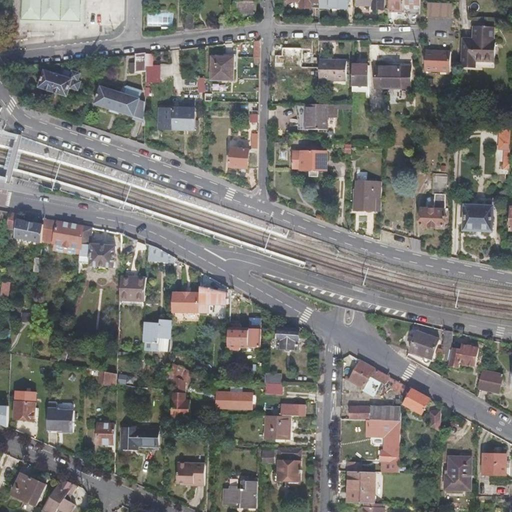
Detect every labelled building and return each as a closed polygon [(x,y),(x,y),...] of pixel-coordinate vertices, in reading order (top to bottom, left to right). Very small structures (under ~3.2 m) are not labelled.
[(81,0),(17,0),(17,21),(81,23),(81,0)] [(234,0),(234,16),(257,17),(257,0),(234,0)] [(311,10),(320,10),(320,0),(285,0),(285,3),(299,3),(299,10),(311,10)] [(320,0),(320,10),(348,10),(348,0),(320,0)] [(384,12),(384,0),(359,0),(359,8),(375,8),(375,11),(384,12)] [(391,0),(391,11),(394,11),(394,14),(405,15),(405,16),(421,17),(421,0),(391,0)] [(452,19),(453,5),(427,4),(426,18),(452,19)] [(311,26),(320,26),(320,10),(311,10),(311,26)] [(185,17),(185,32),(193,31),(193,17),(185,17)] [(495,60),(496,42),(465,41),(464,70),(475,70),(476,59),(495,60)] [(283,58),(272,58),(272,65),(290,65),(291,69),(300,69),(300,58),(305,58),(305,54),(300,54),(299,50),(284,50),(283,58)] [(452,54),(427,53),(427,72),(452,73),(452,54)] [(146,74),(147,54),(136,55),(136,65),(131,65),(131,73),(135,73),(136,74),(146,74)] [(318,78),(319,72),(315,72),(314,58),(308,58),(307,71),(304,71),(304,87),(318,88),(318,78)] [(319,61),(319,72),(318,78),(334,79),(334,81),(345,81),(346,61),(319,61)] [(235,62),(213,62),(213,85),(235,85),(235,62)] [(412,67),(377,66),(376,86),(401,87),(401,89),(412,89),(412,67)] [(369,89),(369,68),(353,68),(352,89),(369,89)] [(37,86),(65,95),(71,75),(60,72),(60,73),(53,71),(52,74),(42,71),(37,86)] [(120,86),(119,91),(138,97),(141,89),(126,84),(120,86)] [(146,120),(146,102),(138,100),(138,97),(119,91),(100,86),(94,103),(146,120)] [(338,121),(338,108),(309,108),(309,119),(307,119),(307,133),(328,133),(328,121),(338,121)] [(199,109),(175,109),(174,131),(198,132),(199,109)] [(253,167),(254,114),(252,114),(251,149),(231,148),(230,167),(253,167)] [(510,171),(511,128),(511,126),(501,126),(501,150),(505,150),(505,170),(510,171)] [(16,141),(0,137),(0,147),(13,151),(16,141)] [(327,172),(328,153),(295,152),(295,169),(303,169),(303,171),(327,172)] [(446,228),(448,174),(434,173),(433,193),(435,193),(435,209),(424,208),(423,227),(446,228)] [(353,212),(382,213),(383,183),(356,182),(356,190),(353,190),(353,212)] [(494,210),(467,209),(467,231),(492,232),(494,210)] [(20,216),(10,214),(9,228),(13,228),(13,231),(17,232),(17,240),(23,241),(24,244),(29,245),(31,243),(42,245),(44,227),(20,222),(20,216)] [(44,227),(42,245),(55,247),(80,252),(81,247),(82,243),(84,228),(54,223),(44,221),(44,227)] [(93,230),(84,228),(82,243),(90,245),(93,230)] [(80,252),(55,247),(53,254),(79,258),(80,252)] [(80,252),(79,258),(78,264),(89,266),(88,268),(112,272),(116,252),(92,247),(91,249),(81,247),(80,252)] [(149,247),(148,265),(175,266),(175,260),(161,252),(149,247)] [(122,279),(121,302),(147,303),(148,280),(122,279)] [(200,295),(200,316),(209,316),(210,306),(227,306),(228,295),(210,290),(200,289),(200,295)] [(239,295),(231,291),(230,311),(239,315),(241,296),(239,295)] [(200,316),(200,295),(174,294),(173,315),(200,316)] [(146,324),(145,344),(147,344),(147,352),(157,352),(158,340),(172,340),(172,337),(172,330),(173,321),(161,320),(161,324),(146,324)] [(382,337),(388,344),(434,361),(441,341),(419,334),(387,323),(382,337)] [(298,331),(278,330),(278,350),(298,351),(298,331)] [(454,348),(453,330),(445,330),(444,346),(454,348)] [(260,332),(239,331),(239,349),(246,349),(246,355),(253,355),(253,350),(259,350),(260,332)] [(64,347),(62,365),(69,366),(71,352),(70,348),(64,347)] [(479,369),(483,351),(466,347),(465,352),(457,351),(457,352),(450,350),(448,362),(455,364),(455,367),(462,369),(463,366),(479,369)] [(401,420),(401,404),(402,384),(364,363),(359,361),(348,380),(362,388),(361,390),(372,396),(378,386),(376,384),(377,381),(380,383),(398,394),(397,399),(394,399),(394,408),(395,408),(395,412),(384,413),(384,408),(352,408),(352,420),(390,420),(401,420)] [(168,372),(168,380),(172,383),(174,383),(173,418),(190,418),(191,401),(186,400),(186,380),(189,381),(193,372),(171,364),(171,373),(168,372)] [(118,388),(119,376),(99,373),(98,385),(118,388)] [(503,378),(484,373),(479,392),(499,397),(503,378)] [(264,374),(264,385),(280,385),(280,375),(264,374)] [(419,415),(428,399),(412,390),(402,384),(401,404),(419,415)] [(280,385),(264,385),(264,394),(281,394),(282,385),(280,385)] [(254,395),(217,394),(217,404),(217,408),(253,409),(254,395)] [(36,404),(16,403),(16,420),(35,421),(36,404)] [(282,418),(291,418),(305,418),(305,406),(282,406),(282,418)] [(0,407),(0,425),(7,429),(8,429),(9,408),(0,407)] [(56,410),(49,409),(48,431),(56,432),(63,432),(66,434),(74,434),(75,413),(59,412),(56,410)] [(440,432),(441,411),(431,413),(430,414),(431,427),(440,432)] [(282,418),(267,417),(266,442),(291,443),(291,418),(282,418)] [(399,472),(401,420),(390,420),(390,441),(390,446),(385,445),(385,451),(382,451),(382,472),(399,472)] [(99,446),(117,446),(117,427),(99,426),(99,446)] [(139,429),(123,429),(123,450),(139,451),(139,447),(159,448),(160,432),(139,431),(139,429)] [(303,449),(280,449),(279,455),(276,455),(276,451),(264,451),(263,463),(276,463),(276,457),(302,459),(303,449)] [(508,455),(485,454),(485,475),(507,475),(508,455)] [(471,457),(455,456),(454,475),(450,475),(450,489),(470,489),(471,457)] [(301,463),(279,462),(278,484),(298,485),(298,482),(301,482),(301,463)] [(196,487),(206,487),(206,465),(178,464),(178,483),(188,484),(195,485),(196,487)] [(350,472),(349,503),(365,503),(376,504),(376,472),(361,472),(350,472)] [(46,487),(23,477),(14,497),(36,507),(46,487)] [(65,502),(69,495),(73,497),(79,487),(62,480),(42,511),(58,511),(59,510),(62,511),(72,511),(75,508),(65,502)] [(242,510),(258,510),(259,480),(251,480),(251,484),(243,483),(243,489),(230,488),(230,491),(225,490),(224,506),(242,507),(242,510)]
